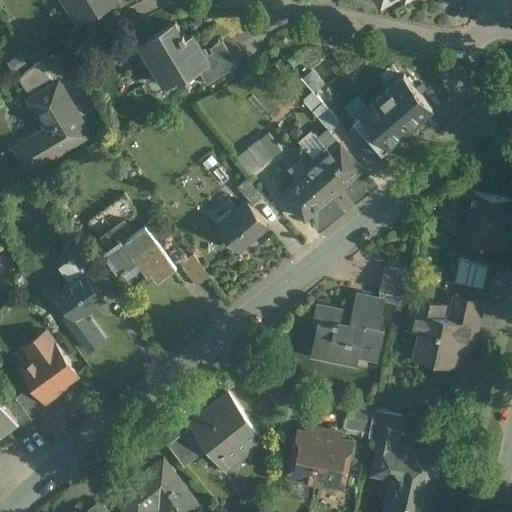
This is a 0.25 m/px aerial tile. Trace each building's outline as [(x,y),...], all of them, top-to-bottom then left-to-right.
[(68,0),(81,20),(114,0),(68,0)] [(182,32),(176,21),(142,41),(166,83),(197,65),(208,58),(207,57),(193,33),(187,37),(184,31),(182,32)] [(223,47),(207,57),(208,58),(197,65),(207,83),(235,67),(223,47)] [(41,59),(35,63),(20,77),(32,97),(55,83),(41,59)] [(312,89),(324,81),(316,68),(304,75),(312,89)] [(403,75),(354,117),(383,150),(431,107),(403,75)] [(75,111),(58,81),(55,83),(32,97),(31,98),(48,128),(18,145),(30,166),(88,132),(87,131),(86,132),(80,121),(81,121),(80,120),(79,121),(74,112),(75,111)] [(315,91),(305,100),(313,110),(324,101),(315,91)] [(341,121),(324,101),(313,110),(328,128),(330,130),(331,129),(341,121)] [(364,167),(331,129),(330,130),(328,128),(318,136),(313,131),(302,141),(314,155),(312,157),(316,162),(310,167),(333,193),(364,167)] [(283,149),(270,132),(259,139),(273,156),(283,149)] [(259,139),(248,147),(262,165),(273,156),(259,139)] [(310,167),(282,190),(305,217),(333,194),(333,193),(310,167)] [(247,177),(238,184),(253,203),(262,195),(247,177)] [(511,200),(474,191),(464,238),(501,246),(511,200)] [(125,192),(88,218),(102,237),(106,234),(106,233),(126,219),(139,211),(125,192)] [(247,199),(220,222),(239,246),(267,223),(247,199)] [(146,220),(130,232),(128,230),(132,227),(126,219),(106,233),(106,234),(115,245),(111,248),(134,280),(152,268),(159,277),(177,263),(146,220)] [(75,233),(64,241),(68,247),(78,240),(79,240),(80,240),(75,233)] [(68,247),(81,265),(91,258),(79,240),(78,240),(68,247)] [(208,270),(194,251),(181,260),(195,280),(208,270)] [(489,264),(459,257),(454,281),(483,287),(489,264)] [(409,271),(385,266),(379,289),(392,292),(390,301),(402,304),(409,271)] [(85,269),(57,289),(77,317),(94,304),(93,302),(103,294),(85,269)] [(386,299),(356,293),(349,323),(342,321),(345,309),(316,303),(313,319),(318,320),(315,336),(324,338),(321,354),(333,357),(333,359),(357,364),(359,355),(378,359),(385,326),(380,325),(386,299)] [(481,300),(455,294),(450,318),(472,323),(471,324),(475,325),(481,300)] [(450,318),(437,315),(439,303),(416,297),(409,328),(421,330),(417,349),(439,354),(438,360),(466,366),(475,325),(471,324),(472,323),(450,318)] [(78,372),(46,328),(26,343),(35,355),(22,364),(34,382),(46,398),(47,397),(66,384),(64,381),(78,372)] [(46,398),(34,382),(16,395),(17,397),(32,417),(51,403),(47,397),(46,398)] [(265,439),(228,391),(191,420),(193,423),(206,439),(210,444),(214,440),(231,462),(248,449),(250,451),(265,439)] [(7,404),(0,393),(0,431),(17,419),(18,418),(7,404)] [(32,417),(17,397),(7,404),(18,418),(17,419),(21,424),(32,417)] [(374,409),(349,403),(344,427),(370,432),(374,409)] [(403,415),(374,409),(370,432),(369,433),(376,435),(376,434),(383,436),(383,435),(394,438),(397,439),(402,416),(403,415)] [(193,423),(188,427),(188,426),(168,441),(184,463),(202,449),(201,443),(206,439),(193,423)] [(312,430),(299,427),(295,446),(297,446),(293,462),(291,464),(289,470),(293,475),(299,477),(301,475),(316,478),(326,433),(327,433),(328,427),(314,424),(312,430)] [(327,433),(326,433),(316,478),(331,482),(333,484),(339,485),(344,482),(345,476),(344,474),(347,457),(349,458),(353,439),(327,433)] [(412,446),(401,444),(400,449),(392,448),(394,438),(383,435),(383,436),(381,445),(380,445),(377,462),(376,462),(374,468),(377,472),(382,473),(384,473),(395,475),(394,479),(396,482),(392,484),(390,494),(392,496),(389,498),(386,511),(425,511),(430,489),(428,488),(435,457),(432,456),(432,457),(410,452),(412,446)] [(164,455),(116,492),(125,505),(130,511),(146,511),(167,497),(178,511),(189,511),(201,504),(164,455)] [(111,511),(100,497),(89,506),(90,507),(93,511),(111,511)]
